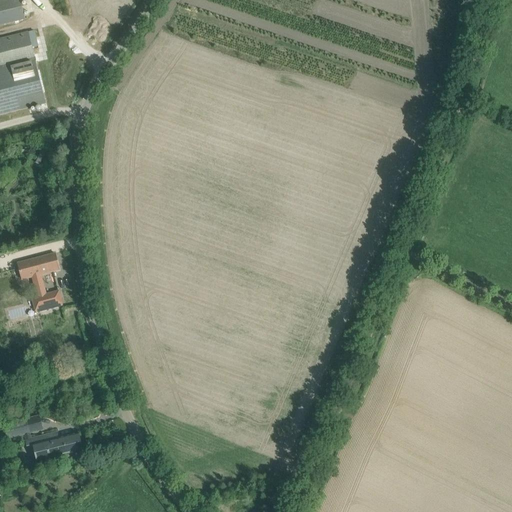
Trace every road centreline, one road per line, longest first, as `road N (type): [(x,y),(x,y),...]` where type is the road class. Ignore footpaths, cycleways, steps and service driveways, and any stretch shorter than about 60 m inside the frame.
road 1 (unclassified): [(187,511),(131,421),(96,323),(86,261),(86,112),(163,0)]
road 2 (unclassified): [(298,511),(402,252)]
road 3 (track): [(402,252),(488,0)]
